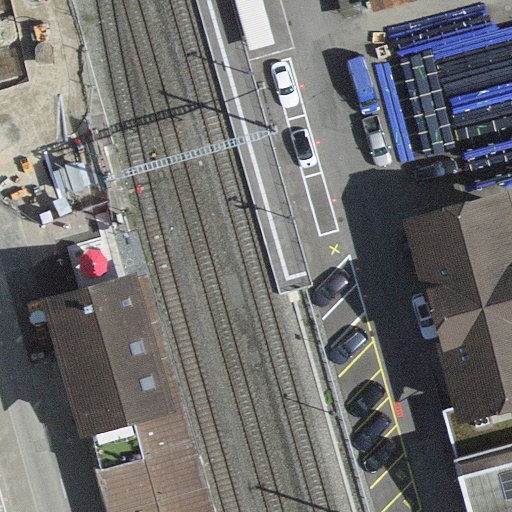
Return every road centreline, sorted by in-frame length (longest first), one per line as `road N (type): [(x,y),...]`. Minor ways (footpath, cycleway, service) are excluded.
road 1 (residential): [(298,0),(446,511)]
road 2 (residential): [(0,269),(66,511)]
road 3 (unknown): [(305,23),(467,0)]
